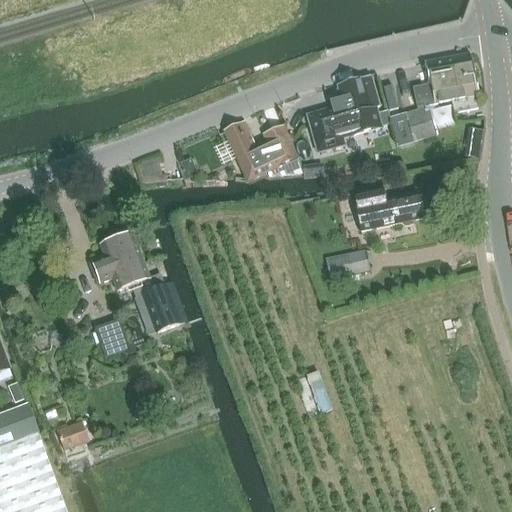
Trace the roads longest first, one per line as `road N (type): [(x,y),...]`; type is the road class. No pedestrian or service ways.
road 1 (tertiary): [(0,187),(106,157),(334,69),(492,36)]
road 2 (tertiary): [(511,292),(499,221),(497,60)]
